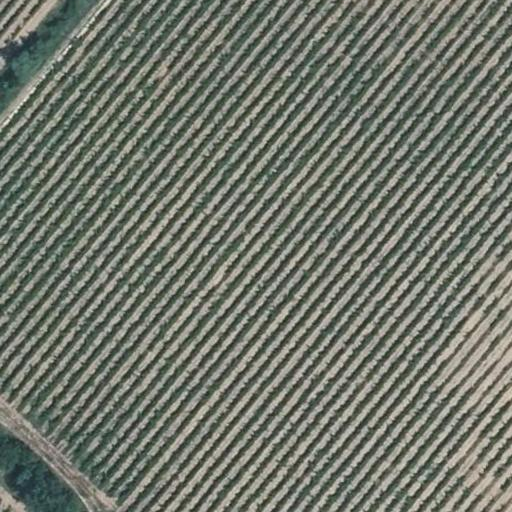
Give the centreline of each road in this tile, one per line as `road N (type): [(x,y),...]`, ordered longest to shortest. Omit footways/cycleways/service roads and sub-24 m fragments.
road 1 (trunk): [(511,148),(332,33),(249,0)]
road 2 (track): [(107,0),(0,125)]
road 3 (track): [(89,511),(88,501),(0,427)]
